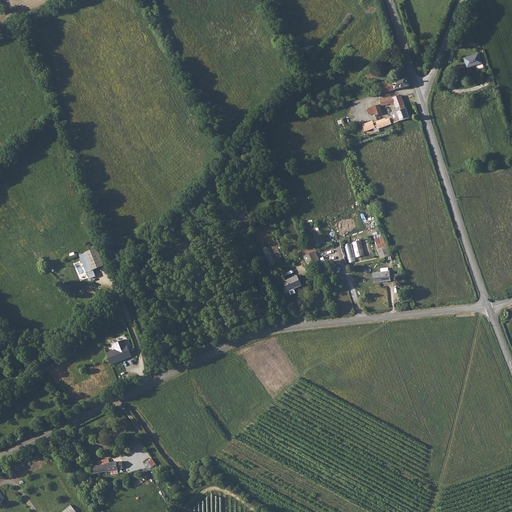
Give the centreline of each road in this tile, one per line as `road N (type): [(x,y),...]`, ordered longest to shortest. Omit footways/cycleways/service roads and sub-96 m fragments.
road 1 (unclassified): [(488,307),(255,334),(0,457)]
road 2 (tertiary): [(488,307),(417,92)]
